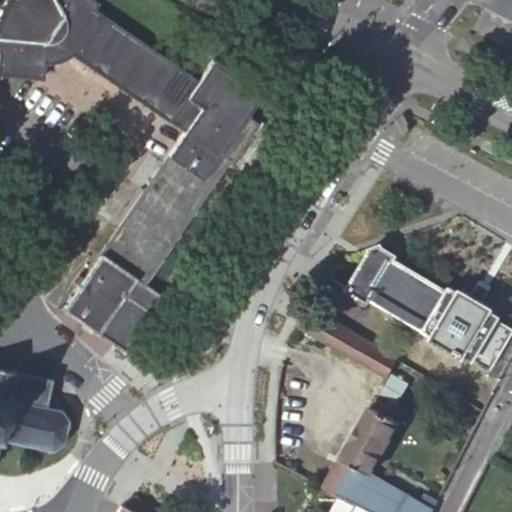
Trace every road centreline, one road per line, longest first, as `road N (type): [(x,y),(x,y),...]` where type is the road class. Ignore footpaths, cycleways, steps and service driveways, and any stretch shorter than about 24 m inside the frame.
road 1 (tertiary): [(400,55),(284,242),(256,316),(240,394)]
road 2 (unclassified): [(22,299),(39,330),(136,418)]
road 3 (unclassified): [(54,152),(22,299)]
road 4 (residential): [(447,511),(511,385)]
road 5 (secondary): [(400,55),(511,113)]
